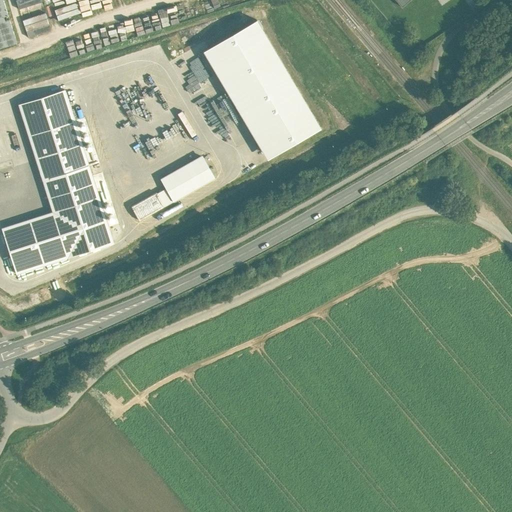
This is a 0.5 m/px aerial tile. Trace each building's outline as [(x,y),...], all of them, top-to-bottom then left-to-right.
[(0,0),(0,46),(16,42),(4,0),(0,0)] [(15,0),(20,17),(44,11),(40,0),(15,0)] [(22,19),(28,36),(50,27),(43,10),(22,19)] [(257,18),(202,50),(268,160),(322,128),(257,18)] [(113,243),(64,89),(25,102),(44,160),(39,161),(42,170),(46,169),(59,207),(53,210),(54,211),(42,218),(44,222),(4,234),(16,273),(113,243)] [(165,188),(132,204),(138,217),(215,180),(203,155),(159,176),(165,188)]
